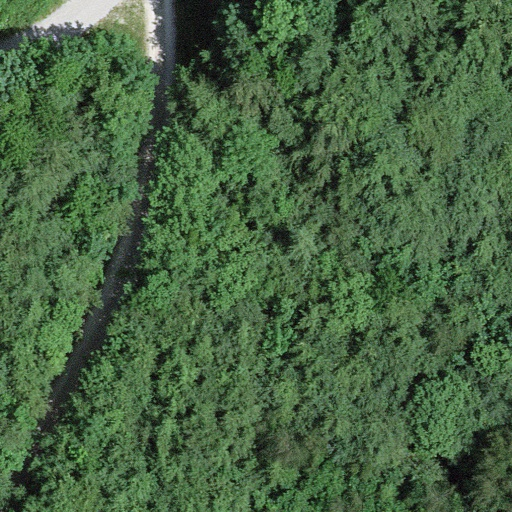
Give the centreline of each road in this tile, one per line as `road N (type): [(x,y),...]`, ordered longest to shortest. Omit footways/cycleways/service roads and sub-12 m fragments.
road 1 (track): [(8,511),(140,221),(155,156),(149,0)]
road 2 (track): [(0,57),(108,0)]
